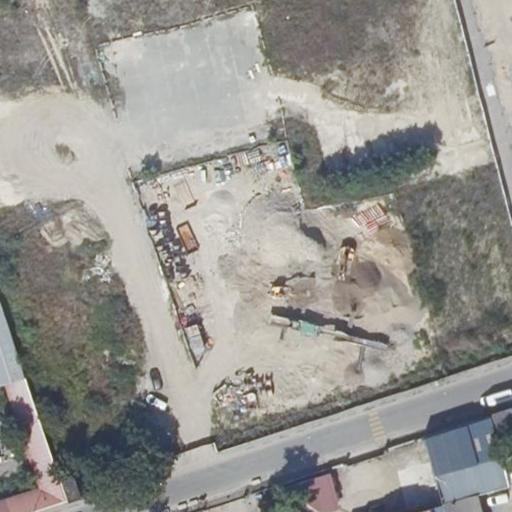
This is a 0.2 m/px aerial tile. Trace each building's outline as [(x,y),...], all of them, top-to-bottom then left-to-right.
[(511,158),(302,216),(302,217),(299,218),(344,382),(394,369),(397,379),(511,341),(511,158)] [(0,511),(38,511),(61,505),(55,486),(11,350),(0,314),(0,384),(1,385),(35,489),(0,499),(0,511)] [(495,447),(511,441),(511,419),(508,408),(487,415),(495,447)] [(470,497),(506,487),(495,447),(487,415),(420,437),(430,477),(437,501),(438,506),(470,497)] [(427,503),(437,501),(430,477),(421,479),(427,503)] [(319,511),(331,509),(323,478),(278,491),(283,511),(319,511)] [(61,505),(74,501),(67,481),(55,486),(61,505)] [(439,511),(473,511),(470,497),(438,506),(439,509),(439,511)]
